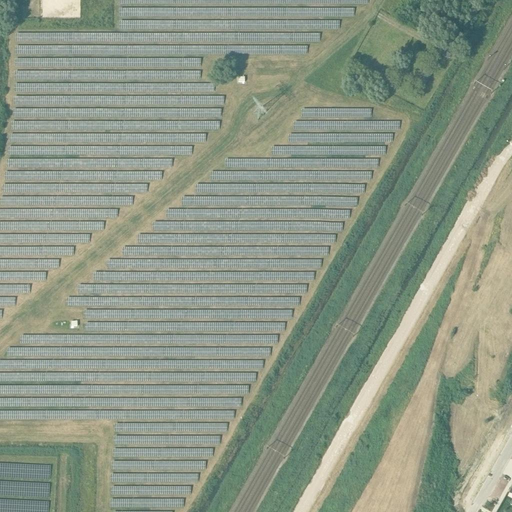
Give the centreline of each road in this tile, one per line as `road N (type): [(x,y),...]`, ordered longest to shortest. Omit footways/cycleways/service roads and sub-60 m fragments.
road 1 (track): [(381,0),(281,88),(246,100),(231,132),(0,331)]
road 2 (unclassified): [(302,511),(511,147)]
road 3 (track): [(0,432),(94,439),(99,511)]
